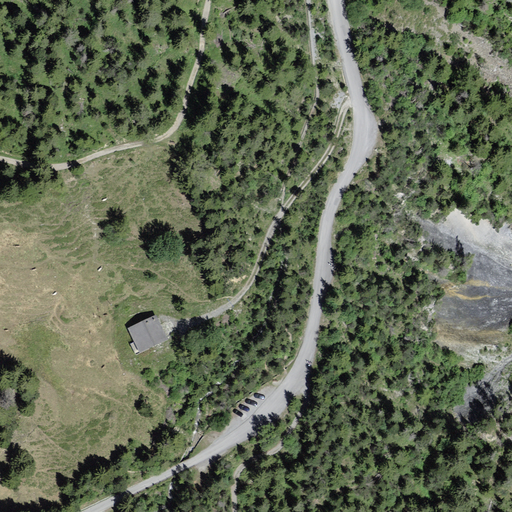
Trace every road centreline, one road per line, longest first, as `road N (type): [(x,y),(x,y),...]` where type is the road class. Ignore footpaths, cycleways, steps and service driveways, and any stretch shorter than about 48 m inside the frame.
road 1 (unclassified): [(336,0),(356,132),(324,230),(310,338),(256,420),(219,448),(91,511)]
road 2 (track): [(167,329),(218,313),(246,283),(354,94)]
road 3 (track): [(0,162),(74,167),(149,143),(172,124),(205,0)]
road 4 (track): [(284,384),(304,391),(298,415),(272,450),(241,465),(232,482),(233,511)]
